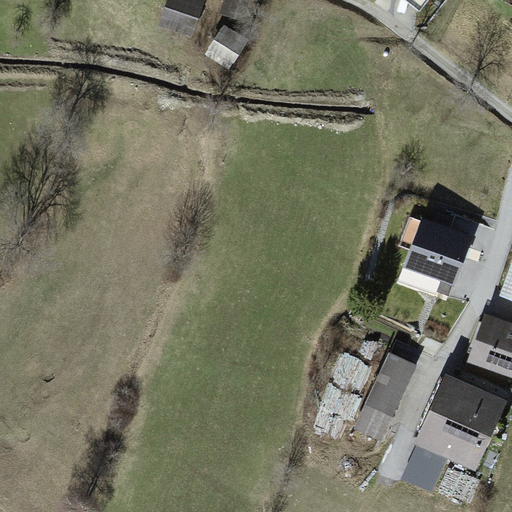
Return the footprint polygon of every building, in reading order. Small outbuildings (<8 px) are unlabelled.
[(169,0),(164,15),(190,24),(198,0),(169,0)] [(225,25),(211,44),(229,57),(243,38),(225,25)] [(474,228),(417,209),(394,280),(438,294),(442,283),(457,283),(474,228)] [(511,264),(500,297),(511,301),(511,264)] [(511,323),(483,311),(463,358),(511,379),(511,323)] [(382,439),(419,361),(387,346),(350,424),(382,439)] [(503,397),(446,372),(399,476),(435,493),(451,458),(472,468),(503,397)]
